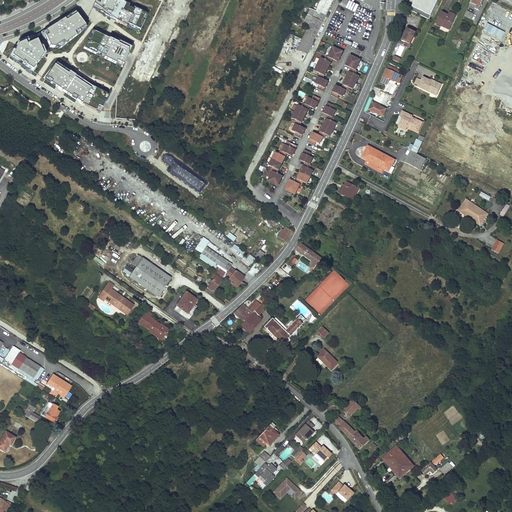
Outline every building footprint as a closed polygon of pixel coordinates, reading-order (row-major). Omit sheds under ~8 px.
[(117,0),(96,0),(94,5),(100,10),(103,12),(116,21),(134,30),(140,30),(148,14),(117,0)] [(168,0),(165,8),(173,11),(177,3),(168,0)] [(307,55),(333,0),(320,0),(297,50),(307,55)] [(416,0),(414,7),(432,16),(439,0),(416,0)] [(472,0),(471,2),(478,5),(476,8),(476,9),(479,10),(483,0),(472,0)] [(356,12),(359,5),(349,1),(346,8),(356,12)] [(160,37),(171,12),(164,9),(156,28),(155,27),(152,34),(160,37)] [(467,10),(465,15),(471,18),(474,13),(467,10)] [(449,14),(442,11),(436,23),(451,29),(456,18),(449,14)] [(61,48),(87,31),(75,12),(55,25),(43,33),(47,41),(50,48),(61,48)] [(116,21),(103,12),(102,15),(116,21)] [(43,33),(55,25),(50,27),(41,32),(42,34),(44,38),(47,41),(43,33)] [(197,36),(196,36),(192,44),(203,48),(211,30),(201,26),(197,36)] [(415,33),(406,29),(400,41),(404,43),(409,45),(415,33)] [(112,40),(92,31),(84,48),(122,67),(128,55),(128,48),(124,46),(114,41),(112,40)] [(35,38),(43,54),(44,53),(42,44),(37,37),(42,34),(41,32),(36,35),(24,39),(25,42),(35,38)] [(43,54),(35,38),(25,42),(22,43),(18,46),(14,53),(12,57),(32,71),(43,55),(43,54)] [(13,52),(14,53),(18,46),(22,43),(21,40),(17,42),(16,45),(13,52)] [(343,50),(336,47),(334,51),(332,50),(329,56),(328,56),(326,59),(322,57),(316,71),(319,73),(318,76),(319,77),(316,83),(320,85),(318,89),(325,92),(328,85),(328,84),(329,81),(324,79),(328,72),(327,71),(329,66),(330,67),(334,59),(338,62),(340,58),(341,59),(343,55),(341,54),(343,50)] [(360,59),(353,56),(352,59),(350,58),(348,62),(349,63),(347,66),(352,68),(348,75),(349,76),(347,81),(346,80),(342,87),(338,85),(336,88),(335,88),(332,95),(339,98),(340,95),(344,97),(347,90),(349,91),(350,88),(354,90),(360,77),(357,75),(359,71),(357,70),(360,63),(359,62),(360,59)] [(56,63),(55,62),(43,78),(45,79),(56,63)] [(92,87),(56,63),(45,79),(58,88),(63,91),(79,102),(85,105),(100,113),(109,95),(92,87)] [(400,76),(386,70),(381,82),(385,83),(387,83),(389,79),(398,82),(400,76)] [(438,94),(442,85),(435,81),(434,83),(431,81),(432,80),(424,76),(422,80),(420,85),(419,86),(432,93),(433,91),(438,94)] [(321,99),(315,95),(313,99),(309,97),(306,104),(304,103),(303,106),(299,104),(296,112),(294,115),(293,118),(296,119),(294,123),(296,124),(293,130),(297,132),(295,136),(302,139),(305,132),(304,131),(306,128),(301,126),(305,118),(304,118),(306,113),(308,113),(311,106),(315,109),(317,106),(318,106),(321,99)] [(335,105),(329,102),(325,109),(326,110),(324,113),(328,115),(325,122),(326,122),(324,127),(322,127),(319,134),(315,132),(314,135),(312,135),(309,142),(315,145),(317,142),(321,143),(324,137),(326,138),(327,135),(331,136),(337,123),(334,121),(335,118),(334,117),(337,111),(333,109),(335,105)] [(387,109),(373,102),(369,109),(383,116),(387,109)] [(403,116),(399,124),(406,128),(407,126),(417,132),(422,122),(412,117),(412,115),(403,110),(400,114),(403,116)] [(429,160),(417,153),(425,138),(420,135),(418,139),(416,138),(413,145),(410,143),(408,148),(411,150),(405,162),(421,170),(424,164),(427,165),(429,160)] [(299,145),(292,142),(290,146),(287,144),(283,143),(280,149),(281,150),(280,153),(276,151),(269,164),(273,166),(272,169),(274,170),(270,177),(272,178),(270,182),(277,185),(279,182),(280,183),(282,178),(281,177),(283,175),(278,172),(282,165),(281,165),(283,160),(284,160),(288,153),(292,155),(294,152),(295,152),(299,145)] [(394,160),(368,146),(362,158),(367,160),(365,164),(382,173),(383,169),(391,173),(394,168),(391,166),(394,160)] [(312,152),(305,149),(302,156),(303,157),(301,160),(305,162),(302,169),(303,170),(301,175),(299,174),(296,181),(291,180),(290,182),(289,182),(287,186),(289,187),(287,191),(294,194),(295,190),(297,191),(300,184),(302,185),(304,182),(307,183),(314,170),(311,168),(312,165),(311,164),(314,158),(310,156),(312,152)] [(352,195),(350,199),(353,200),(355,196),(353,195),(356,190),(357,191),(359,187),(349,182),(347,185),(346,185),(343,190),(352,195)] [(338,193),(350,199),(352,195),(343,190),(341,189),(340,188),(338,193)] [(483,192),(482,195),(491,200),(492,197),(483,192)] [(467,200),(459,212),(465,216),(467,213),(482,224),(488,215),(467,200)] [(511,205),(508,203),(503,214),(505,215),(511,205)] [(467,213),(465,216),(480,226),(482,224),(467,213)] [(317,217),(309,229),(317,235),(315,237),(320,239),(321,237),(320,237),(328,225),(317,217)] [(281,235),(280,237),(287,242),(293,233),(286,227),(284,230),(282,229),(279,234),(281,235)] [(233,242),(236,238),(229,233),(226,237),(233,242)] [(497,240),(492,249),(499,254),(504,244),(497,240)] [(198,251),(202,254),(216,263),(218,265),(222,258),(226,253),(210,242),(206,247),(203,244),(198,251)] [(300,244),(296,250),(312,261),(309,266),(314,269),(321,259),(300,244)] [(260,250),(255,256),(260,260),(264,254),(260,250)] [(137,266),(129,277),(158,297),(172,278),(138,254),(132,263),(137,266)] [(215,265),(216,263),(202,254),(199,258),(213,268),(215,265)] [(245,260),(252,264),(256,260),(249,255),(245,260)] [(95,257),(92,260),(102,267),(104,263),(95,257)] [(232,265),(222,258),(218,265),(227,272),(232,265)] [(246,261),(243,265),(248,269),(252,265),(246,261)] [(129,277),(133,269),(126,265),(122,273),(129,277)] [(212,269),(214,271),(221,276),(222,277),(224,274),(225,273),(220,269),(221,269),(215,265),(213,268),(212,269)] [(202,270),(199,274),(200,275),(203,277),(205,273),(211,277),(210,279),(211,281),(208,285),(210,286),(208,288),(214,292),(222,280),(213,273),(214,273),(205,267),(203,270),(202,270)] [(231,268),(226,275),(230,278),(228,282),(237,288),(244,278),(231,268)] [(19,276),(9,269),(7,273),(16,279),(19,276)] [(106,286),(98,298),(103,301),(104,300),(111,290),(106,286)] [(111,290),(104,300),(123,313),(130,303),(111,290)] [(186,293),(177,306),(188,314),(195,305),(198,301),(186,293)] [(233,313),(243,322),(254,311),(260,305),(255,301),(248,309),(242,304),(233,313)] [(267,308),(262,302),(261,303),(260,305),(254,311),(256,313),(255,314),(258,317),(267,308)] [(130,303),(123,313),(126,315),(133,306),(130,303)] [(198,307),(195,305),(188,314),(191,316),(198,307)] [(243,322),(240,326),(250,334),(261,321),(258,317),(255,314),(256,313),(254,311),(243,322)] [(163,327),(150,318),(145,314),(138,324),(161,340),(162,339),(166,342),(172,334),(168,331),(168,330),(163,327)] [(312,325),(316,319),(311,316),(308,322),(312,325)] [(283,334),(270,322),(266,325),(263,329),(274,339),(281,345),(299,327),(303,323),(298,319),(294,322),(283,334)] [(322,329),(317,334),(323,340),(328,335),(322,329)] [(5,348),(0,356),(4,358),(9,350),(5,348)] [(323,352),(317,358),(318,359),(324,364),(331,371),(337,365),(323,352)] [(19,353),(12,364),(34,378),(41,367),(19,353)] [(12,364),(11,366),(32,380),(34,378),(12,364)] [(41,367),(34,378),(37,380),(44,369),(41,367)] [(67,383),(52,374),(46,383),(52,387),(49,392),(55,396),(57,392),(60,394),(67,383)] [(40,387),(27,378),(26,380),(39,389),(40,387)] [(67,383),(60,394),(63,396),(70,385),(67,383)] [(43,393),(41,397),(51,402),(53,399),(43,393)] [(352,400),(344,409),(351,416),(357,409),(359,410),(360,408),(352,400)] [(47,403),(41,415),(55,423),(57,418),(56,417),(59,412),(56,410),(57,408),(49,403),(47,403)] [(29,405),(23,415),(37,424),(41,418),(32,413),(35,408),(29,405)] [(338,416),(333,422),(351,440),(360,449),(369,441),(366,437),(364,439),(358,433),(359,433),(357,430),(355,432),(338,416)] [(314,426),(309,421),(296,434),(300,438),(302,435),(307,439),(313,433),(311,431),(312,430),(311,429),(314,426)] [(259,435),(270,446),(280,435),(269,425),(259,435)] [(5,432),(0,440),(0,449),(3,451),(8,444),(10,445),(14,438),(5,432)] [(322,447),(316,442),(311,448),(325,462),(332,454),(329,451),(328,452),(327,451),(328,450),(323,446),(322,447)] [(385,457),(393,467),(406,456),(399,447),(385,457)] [(302,453),(298,449),(293,454),(297,458),(302,453)] [(302,453),(296,459),(302,465),(305,462),(302,459),(307,455),(303,451),(302,453)] [(441,455),(422,471),(425,475),(431,471),(433,473),(436,470),(432,465),(438,461),(439,462),(443,458),(441,455)] [(406,456),(393,467),(400,477),(414,466),(406,456)] [(264,462),(254,473),(258,477),(259,475),(265,480),(263,482),(263,483),(266,485),(274,476),(271,473),(276,468),(270,463),(268,466),(264,462)] [(284,464),(283,462),(280,466),(285,471),(288,467),(284,464)] [(449,465),(442,470),(445,475),(452,469),(449,465)] [(274,493),(281,499),(286,493),(285,492),(286,491),(288,492),(295,499),(302,493),(287,479),(274,493)] [(339,482),(334,488),(339,492),(338,493),(347,501),(354,493),(345,485),(344,486),(339,482)] [(456,499),(451,494),(445,500),(449,505),(456,499)] [(0,507),(4,509),(5,509),(8,503),(4,500),(0,507)] [(301,511),(307,506),(304,503),(297,511),(298,511),(301,511)]
